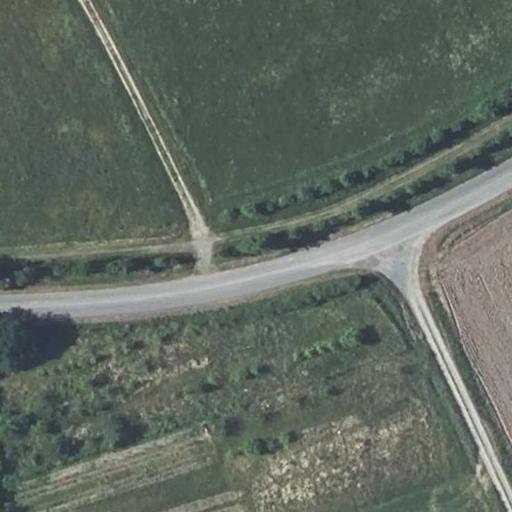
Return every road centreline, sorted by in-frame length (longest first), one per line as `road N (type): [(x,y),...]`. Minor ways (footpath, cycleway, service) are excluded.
road 1 (secondary): [(0,308),(173,294),(303,266),(386,235),(511,170)]
road 2 (track): [(210,287),(187,207),(84,0)]
road 3 (track): [(386,235),(509,511)]
